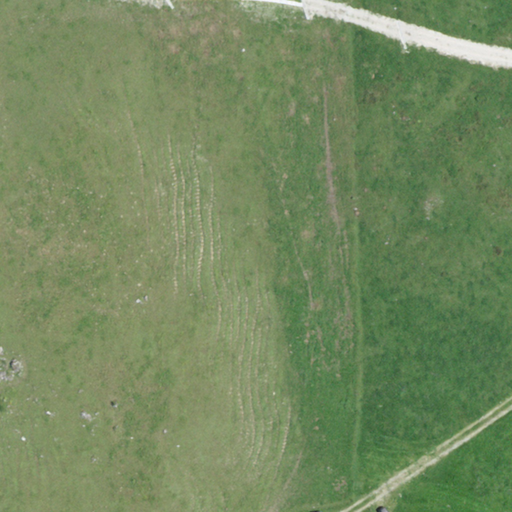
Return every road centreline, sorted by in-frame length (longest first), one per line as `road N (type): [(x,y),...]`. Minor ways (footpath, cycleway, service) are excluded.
road 1 (track): [(295,0),(511,58)]
road 2 (track): [(350,511),(511,411)]
